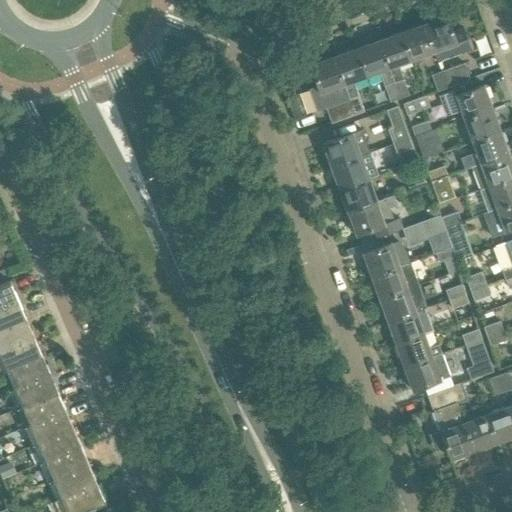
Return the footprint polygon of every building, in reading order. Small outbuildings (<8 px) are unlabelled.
[(424,23),(435,52),(457,44),(447,15),(424,23)] [(415,60),(435,52),(424,23),(402,31),(412,61),(415,60)] [(401,98),(410,94),(400,65),(412,61),(402,31),(379,39),(390,69),(395,82),(401,98)] [(379,39),(357,48),(368,77),(381,72),(392,101),(401,98),(395,82),(390,69),(379,39)] [(334,56),(356,114),(364,111),(353,82),(368,77),(357,48),(334,56)] [(311,90),(318,110),(326,107),(332,123),(356,114),(334,56),(311,64),(319,87),(311,90)] [(452,86),(471,79),(465,63),(442,72),(447,88),(452,86)] [(439,91),(447,88),(442,72),(433,75),(439,91)] [(465,118),(493,108),(484,85),(474,88),(471,79),(452,86),(453,90),(439,96),(446,115),(462,110),(464,117),(465,118)] [(407,115),(429,107),(425,96),(403,104),(407,115)] [(473,141),(501,131),(493,108),(465,118),(473,141)] [(411,127),(414,136),(431,130),(427,121),(411,127)] [(389,134),(393,144),(409,138),(406,128),(389,134)] [(328,157),(331,166),(362,155),(370,152),(362,129),(353,132),(323,143),(324,146),(322,148),(325,156),(328,157)] [(419,148),(439,141),(435,129),(431,130),(414,136),(419,148)] [(481,164),(509,154),(501,131),(473,141),(481,163),(481,164)] [(409,138),(393,144),(396,153),(412,147),(409,138)] [(511,161),(509,154),(481,164),(481,163),(471,166),(480,190),(489,186),(511,177),(511,161)] [(331,166),(340,189),(370,178),(362,155),(331,166)] [(445,167),(428,172),(432,181),(448,175),(445,167)] [(425,183),(422,174),(405,180),(409,189),(425,183)] [(448,175),(432,181),(439,201),(455,194),(452,185),(448,175)] [(488,213),(498,209),(497,209),(511,203),(511,177),(489,186),(480,190),(488,213)] [(340,189),(348,211),(378,200),(370,178),(340,189)] [(357,234),(372,229),(375,237),(403,227),(399,217),(394,219),(390,207),(396,204),(393,195),(378,200),(348,211),(352,221),(350,223),(353,231),(356,232),(357,234)] [(498,209),(488,213),(484,214),(493,236),(511,229),(511,203),(497,209),(498,209)] [(446,228),(462,222),(459,213),(442,218),(446,228)] [(447,231),(446,228),(442,218),(441,214),(402,229),(408,245),(447,231)] [(447,231),(449,238),(465,232),(462,222),(446,228),(447,231)] [(511,239),(496,245),(504,268),(501,269),(505,280),(511,277),(511,239)] [(372,276),(401,265),(393,242),(363,253),(364,256),(362,258),(365,265),(368,266),(372,276)] [(460,269),(452,246),(436,252),(439,262),(444,260),(448,273),(460,269)] [(372,276),(380,300),(419,285),(410,262),(401,265),(372,276)] [(465,277),(471,292),(472,292),(487,286),(482,271),(465,277)] [(0,307),(19,300),(10,281),(0,285),(0,307)] [(445,290),(449,300),(450,300),(465,294),(462,284),(445,290)] [(388,322),(415,313),(418,312),(418,310),(427,307),(419,285),(380,300),(388,322)] [(472,292),(471,292),(474,301),(490,295),(487,286),(472,292)] [(450,300),(449,300),(452,309),(468,303),(465,294),(450,300)] [(0,329),(26,318),(19,300),(0,307),(0,329)] [(397,346),(426,334),(418,312),(415,313),(388,322),(397,346)] [(0,350),(34,336),(26,318),(0,329),(0,350)] [(488,337),(504,331),(501,322),(485,328),(488,337)] [(466,345),(482,339),(479,330),(463,336),(466,345)] [(504,331),(488,337),(491,346),(508,340),(504,331)] [(431,346),(426,334),(397,346),(405,367),(434,357),(434,356),(441,353),(438,344),(431,346)] [(0,354),(6,370),(42,354),(34,336),(0,350),(0,354)] [(482,339),(466,345),(469,354),(485,349),(482,339)] [(14,388),(50,373),(42,354),(6,370),(14,388)] [(434,357),(405,367),(413,389),(442,379),(434,357)] [(471,379),(493,371),(489,360),(467,368),(471,379)] [(499,375),(504,392),(511,388),(511,383),(508,372),(499,375)] [(22,406),(58,391),(50,373),(14,388),(22,406)] [(495,395),(504,392),(499,375),(489,379),(495,395)] [(461,383),(451,386),(457,403),(467,399),(461,383)] [(451,386),(428,395),(433,411),(436,410),(443,429),(441,430),(452,459),(474,451),(464,422),(457,403),(451,386)] [(30,424),(66,409),(58,391),(22,406),(30,424)] [(497,443),(511,437),(511,413),(509,405),(486,414),(497,443)] [(38,443),(74,427),(66,409),(30,424),(38,443)] [(486,414),(464,422),(474,451),(497,443),(486,414)] [(46,461),(82,446),(74,427),(38,443),(46,461)] [(54,479),(89,464),(82,446),(46,461),(54,479)] [(0,466),(0,474),(2,480),(17,474),(11,461),(0,466)] [(62,498),(97,482),(89,464),(54,479),(62,498)] [(67,511),(80,511),(106,501),(97,482),(62,498),(67,511)]
